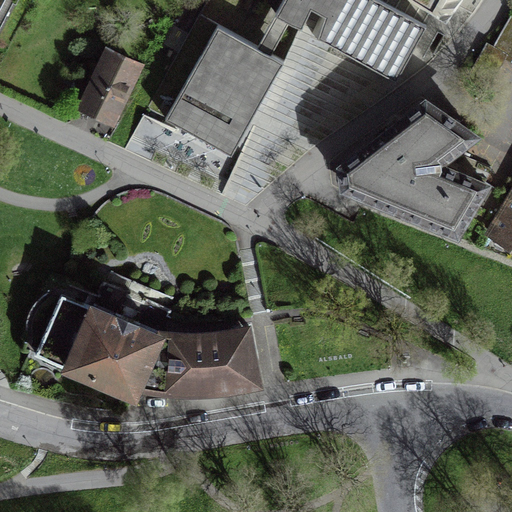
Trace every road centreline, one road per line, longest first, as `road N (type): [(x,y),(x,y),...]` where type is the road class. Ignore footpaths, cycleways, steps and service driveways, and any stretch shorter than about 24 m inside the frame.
road 1 (residential): [(0,420),(107,444),(443,408)]
road 2 (residential): [(443,408),(405,453),(398,511)]
